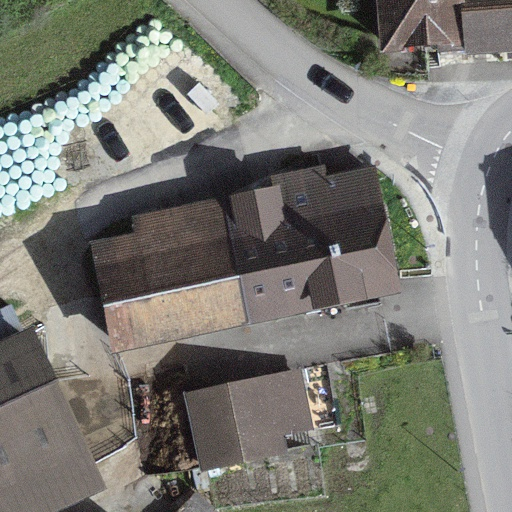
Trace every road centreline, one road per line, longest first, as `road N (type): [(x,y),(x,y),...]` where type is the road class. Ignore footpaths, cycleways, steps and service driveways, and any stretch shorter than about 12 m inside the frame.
road 1 (residential): [(346,99),(0,291)]
road 2 (residential): [(511,489),(472,237),(492,159)]
road 3 (residential): [(492,159),(346,99)]
road 4 (residential): [(346,99),(231,0)]
